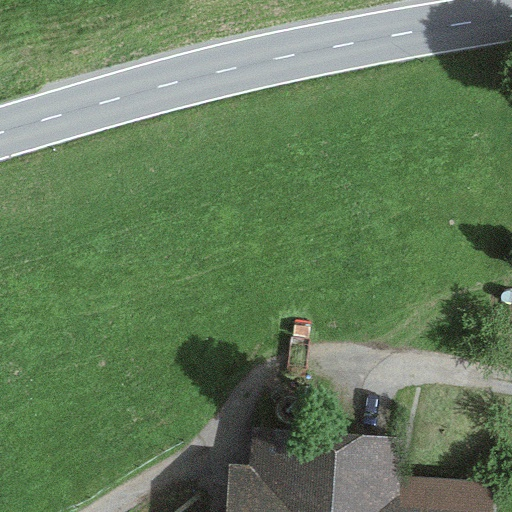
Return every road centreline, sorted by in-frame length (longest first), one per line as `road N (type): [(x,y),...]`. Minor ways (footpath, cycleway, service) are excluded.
road 1 (tertiary): [(0,134),(166,85),(511,16)]
road 2 (track): [(133,511),(204,477),(300,373),(376,367),(511,391)]
